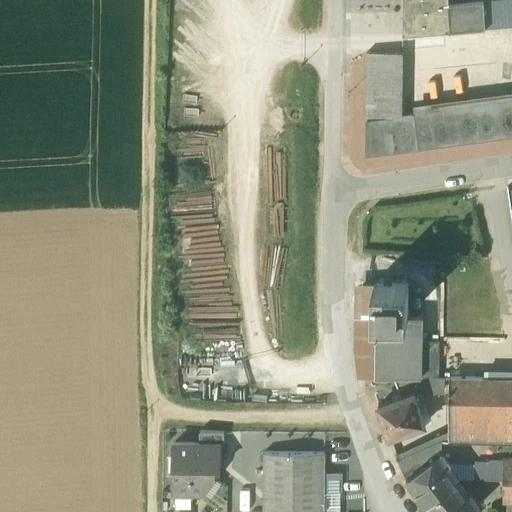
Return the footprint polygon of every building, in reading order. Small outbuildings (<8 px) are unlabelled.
[(451,31),(511,25),(511,0),(449,5),(451,31)] [(406,35),(451,31),(449,5),(405,8),(406,35)] [(367,53),(367,119),(404,114),(404,52),(367,53)] [(511,100),(414,113),(419,149),(511,136),(511,100)] [(366,155),(419,149),(414,113),(404,114),(367,119),(366,155)] [(409,283),(374,282),(374,317),(409,317),(409,316),(409,283)] [(409,317),(374,317),(373,377),(394,377),(421,377),(422,341),(422,316),(409,316),(409,317)] [(440,341),(422,341),(421,377),(424,377),(439,377),(440,341)] [(421,377),(394,377),(401,397),(414,392),(415,395),(421,393),(421,394),(422,394),(424,377),(421,377)] [(503,378),(450,378),(450,442),(503,442),(503,378)] [(511,378),(503,378),(503,442),(511,441),(511,378)] [(401,397),(379,405),(390,437),(426,424),(418,403),(424,401),(421,394),(421,393),(415,395),(414,392),(401,397)] [(224,431),(200,431),(200,443),(220,443),(224,443),(224,431)] [(396,455),(407,479),(441,453),(442,441),(441,435),(396,455)] [(200,443),(175,443),(174,491),(194,491),(204,491),(215,475),(215,468),(220,468),(220,443),(200,443)] [(324,511),(325,492),(325,451),(265,451),(264,511),(324,511)] [(441,453),(407,479),(426,504),(455,483),(458,480),(452,472),(450,469),(451,467),(441,453)] [(452,472),(458,480),(460,480),(474,480),(491,480),(503,480),(503,462),(475,461),(474,472),(452,472)] [(511,461),(503,462),(503,480),(511,480),(511,461)] [(474,480),(474,490),(491,491),(491,480),(474,480)] [(511,480),(503,480),(503,498),(511,498),(511,480)] [(455,483),(426,504),(431,511),(471,511),(480,506),(469,492),(468,493),(462,484),(458,487),(455,483)] [(194,491),(174,491),(174,497),(176,497),(176,507),(192,507),(192,497),(194,497),(194,491)] [(325,492),(324,511),(340,511),(341,492),(325,492)]
